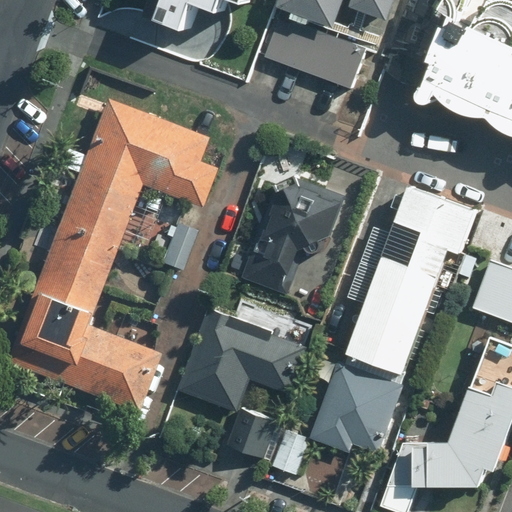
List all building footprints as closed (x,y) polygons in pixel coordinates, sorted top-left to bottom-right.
[(174,0),(167,17),(194,29),(204,5),(232,17),(238,0),(239,0),(255,7),(258,0),(174,0)] [(281,0),(278,7),(298,15),(296,21),(309,26),(312,20),(337,30),(349,0),(357,0),(354,8),(388,21),(396,0),(281,0)] [(312,36),(314,32),(294,24),(287,42),(275,37),(267,58),(352,89),(366,51),(330,38),(328,42),(312,36)] [(511,47),(464,25),(435,90),(437,93),(438,95),(439,96),(440,98),(442,100),(443,102),(444,103),(446,104),(448,106),(450,107),(451,108),(452,109),(455,111),(457,112),(458,113),(460,113),(462,114),(465,115),(466,116),(468,116),(470,116),(473,117),(475,117),(477,117),(478,117),(480,117),(484,117),(485,117),(486,118),(487,120),(489,122),(490,124),(492,126),(493,127),(495,129),(497,130),(498,131),(501,133),(502,134),(504,135),(506,136),(508,137),(509,138),(511,138),(511,47)] [(16,347),(75,368),(67,388),(139,415),(161,355),(83,327),(86,318),(92,320),(142,185),(197,206),(221,141),(107,99),(16,347)] [(283,292),(300,252),(327,239),(332,241),(349,199),(309,183),(307,187),(287,179),(247,278),(283,292)] [(413,269),(441,279),(451,251),(460,254),(475,214),(410,191),(398,222),(426,232),(413,269)] [(196,234),(171,225),(157,262),(181,271),(196,234)] [(511,320),(511,238),(503,263),(494,260),(477,307),(511,320)] [(441,279),(413,269),(385,259),(351,352),(407,372),(441,279)] [(276,336),(274,343),(208,317),(180,390),(239,413),(240,410),(242,406),(252,381),(291,397),(310,349),(306,348),(285,340),(276,336)] [(394,511),(412,511),(420,488),(482,487),(488,471),(497,472),(502,460),(511,431),(511,348),(506,346),(489,392),(474,387),(454,442),(417,446),(408,443),(384,507),(394,511)] [(350,450),(352,444),(378,453),(407,372),(351,352),(345,350),(313,437),(350,450)] [(313,439),(240,410),(239,413),(226,447),(299,475),(313,439)]
